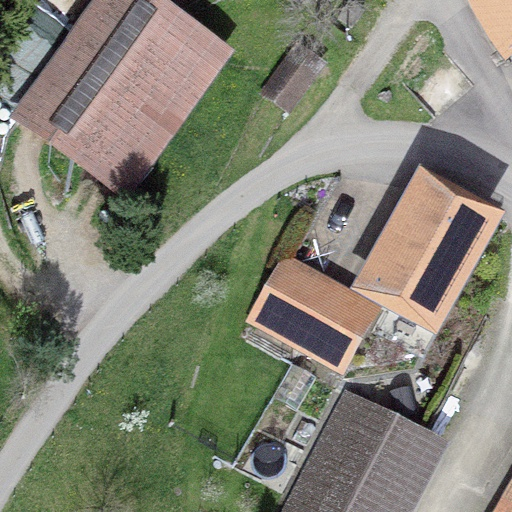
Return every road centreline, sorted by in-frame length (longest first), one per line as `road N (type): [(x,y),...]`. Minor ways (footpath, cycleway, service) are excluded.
road 1 (unclassified): [(511,150),(497,135),(327,135),(191,241),(81,359),(0,492)]
road 2 (track): [(443,0),(497,135)]
road 3 (residential): [(448,511),(511,401)]
